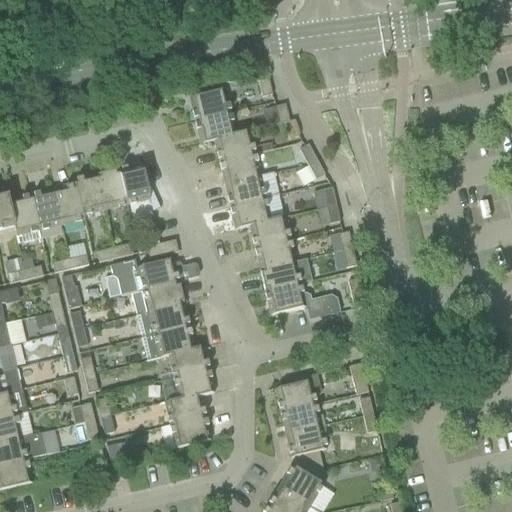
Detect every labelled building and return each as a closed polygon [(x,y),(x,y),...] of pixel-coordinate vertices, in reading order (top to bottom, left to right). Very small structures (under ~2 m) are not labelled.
[(266,80),(256,82),(260,99),(271,97),(266,80)] [(187,101),(193,124),(228,116),(222,93),(187,101)] [(277,127),(283,125),(288,124),(284,107),(273,110),(277,127)] [(228,116),(193,124),(198,146),(212,143),(233,138),(233,137),(232,133),(228,116)] [(294,123),(288,124),(283,125),(287,142),(298,140),(294,123)] [(233,138),(212,143),(213,144),(214,149),(218,165),(252,157),(252,153),(247,135),(233,138)] [(298,152),(306,167),(315,163),(307,147),(298,152)] [(218,165),(223,187),(258,179),(252,157),(218,165)] [(315,163),(306,167),(314,183),(323,178),(315,163)] [(139,168),(116,173),(124,208),(148,203),(139,168)] [(116,173),(94,179),(103,213),(124,208),(116,173)] [(223,187),(228,209),(263,201),(277,197),(272,175),(258,179),(223,187)] [(94,179),(71,184),(81,223),(82,223),(81,218),(103,213),(94,179)] [(71,189),(51,194),(60,228),(81,223),(71,184),(70,184),(71,189)] [(330,191),(311,195),(315,212),(325,210),(334,207),(330,191)] [(51,194),(29,199),(37,233),(60,228),(51,194)] [(4,195),(0,195),(0,232),(11,230),(12,230),(4,195)] [(7,204),(6,204),(12,230),(11,230),(14,239),(15,246),(39,241),(37,233),(29,199),(13,203),(7,204)] [(228,209),(234,232),(247,229),(268,224),(268,223),(263,201),(228,209)] [(334,207),(325,210),(329,227),(338,224),(334,207)] [(268,224),(247,229),(248,229),(249,235),(253,251),(287,243),(282,220),(268,223),(268,224)] [(337,237),(341,254),(351,252),(347,235),(337,237)] [(173,243),(158,247),(145,250),(147,262),(176,255),(173,243)] [(253,251),(258,274),(293,266),(287,243),(253,251)] [(128,247),(112,251),(114,261),(130,257),(128,247)] [(112,251),(95,255),(98,265),(114,261),(112,251)] [(351,252),(341,254),(345,271),(355,269),(351,252)] [(84,257),(67,261),(70,271),(87,267),(84,257)] [(67,261),(51,266),(53,275),(70,271),(67,261)] [(293,266),(258,274),(263,295),(298,287),(310,284),(305,262),(293,265),(293,266)] [(115,281),(119,298),(176,285),(170,263),(135,271),(133,263),(108,269),(110,278),(115,281)] [(39,268),(22,272),(25,282),(41,278),(39,268)] [(22,272),(5,276),(8,286),(25,282),(22,272)] [(69,278),(59,280),(64,297),(73,295),(69,278)] [(358,282),(357,282),(346,285),(353,313),(365,310),(358,282)] [(176,285),(129,296),(135,319),(146,316),(181,308),(176,285)] [(298,287),(263,295),(269,318),(302,311),(303,314),(304,313),(307,323),(338,316),(335,302),(330,299),(308,305),(307,300),(303,298),(300,298),(298,287)] [(56,295),(46,298),(50,314),(60,312),(56,295)] [(181,308),(146,316),(135,319),(140,341),(186,330),(181,308)] [(51,316),(34,320),(37,330),(53,326),(54,331),(64,329),(60,312),(50,314),(51,316)] [(78,314),(68,316),(72,333),(82,331),(78,314)] [(2,327),(0,327),(0,351),(8,349),(8,348),(24,344),(19,323),(2,327)] [(140,341),(145,363),(166,358),(192,352),(191,352),(186,330),(140,341)] [(82,331),(72,333),(76,350),(86,348),(82,331)] [(67,340),(57,342),(61,359),(71,357),(67,340)] [(0,351),(0,374),(14,371),(9,349),(8,349),(0,351)] [(192,352),(166,358),(167,359),(167,361),(172,381),(207,373),(201,350),(191,352),(192,352)] [(71,357),(61,359),(65,376),(71,375),(75,374),(71,357)] [(88,359),(78,362),(82,379),(92,377),(88,359)] [(360,366),(347,369),(354,398),(366,395),(360,366)] [(0,374),(0,397),(8,396),(8,395),(19,393),(14,371),(0,374)] [(207,373),(172,381),(176,400),(177,402),(177,403),(198,398),(212,395),(207,373)] [(92,377),(82,379),(86,396),(92,395),(96,394),(92,377)] [(72,380),(62,382),(63,383),(66,399),(76,396),(72,381),(72,380)] [(304,380),(292,382),(293,388),(305,385),(304,380)] [(273,392),(279,415),(313,407),(308,384),(305,385),(293,388),(273,392)] [(19,393),(0,397),(0,421),(14,418),(25,416),(19,393)] [(177,403),(163,406),(168,429),(203,421),(199,403),(198,399),(198,398),(177,403)] [(357,403),(361,420),(372,417),(368,400),(357,403)] [(104,401),(94,404),(98,420),(108,418),(104,401)] [(88,407),(79,409),(83,425),(87,442),(95,440),(96,440),(88,407)] [(279,415),(284,437),(319,429),(313,407),(279,415)] [(79,409),(70,411),(73,427),(83,425),(79,409)] [(372,417),(361,420),(365,437),(376,434),(372,417)] [(0,421),(0,444),(19,440),(14,418),(0,421)] [(108,418),(98,420),(102,437),(112,435),(108,418)] [(203,421),(168,429),(174,452),(208,444),(203,421)] [(290,461),(292,460),(317,455),(324,453),(319,429),(284,437),(290,461)] [(19,440),(0,444),(0,468),(24,462),(44,458),(57,454),(52,433),(38,436),(19,440)] [(105,450),(109,467),(119,465),(115,448),(105,450)] [(90,453),(94,471),(103,468),(99,451),(90,453)] [(290,471),(278,491),(308,510),(320,490),(314,486),(322,473),(317,455),(292,460),(296,475),(290,471)] [(24,462),(0,468),(0,492),(30,486),(24,462)] [(389,489),(376,492),(379,504),(391,501),(389,489)] [(278,491),(265,511),(266,511),(311,511),(308,510),(278,491)]
